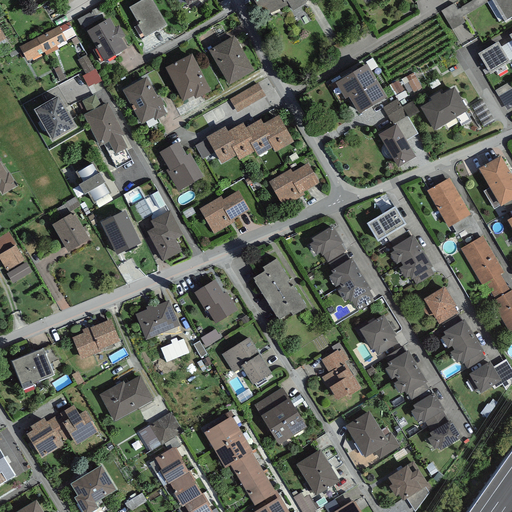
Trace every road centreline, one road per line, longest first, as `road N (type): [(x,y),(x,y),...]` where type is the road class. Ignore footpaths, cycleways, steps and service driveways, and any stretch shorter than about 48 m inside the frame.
road 1 (residential): [(345,199),(0,342)]
road 2 (residential): [(233,0),(345,199)]
road 3 (residential): [(511,134),(345,199)]
